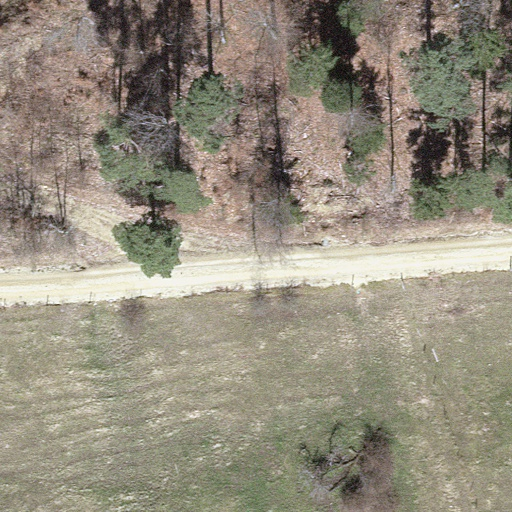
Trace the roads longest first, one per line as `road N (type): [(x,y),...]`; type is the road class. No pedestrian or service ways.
road 1 (track): [(511,263),(0,294)]
road 2 (track): [(0,183),(69,214),(301,277)]
